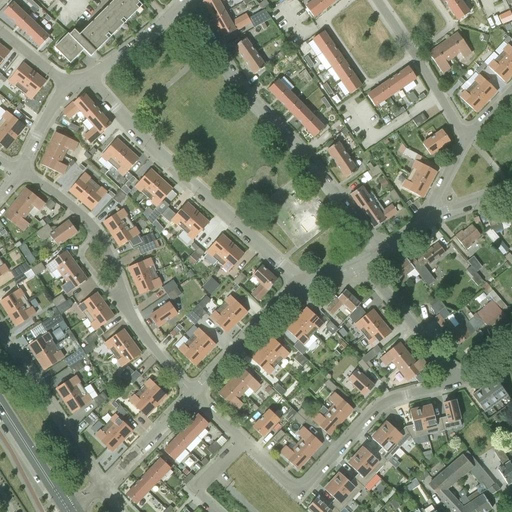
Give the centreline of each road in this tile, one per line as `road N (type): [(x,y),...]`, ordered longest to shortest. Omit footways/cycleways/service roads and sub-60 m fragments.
road 1 (residential): [(375,256),(312,166),(229,71),(191,0)]
road 2 (residential): [(305,286),(87,77)]
road 3 (residential): [(193,394),(142,333),(92,223),(20,172)]
road 4 (residential): [(466,380),(386,402),(303,487),(242,441)]
road 5 (residential): [(103,487),(0,334)]
road 6 (residential): [(467,139),(379,0)]
road 7 (residential): [(466,380),(363,263)]
road 8 (residential): [(193,394),(305,286)]
road 9 (residential): [(103,487),(193,394)]
road 10 (tertiary): [(67,510),(0,404)]
road 11 (residential): [(87,77),(185,0)]
